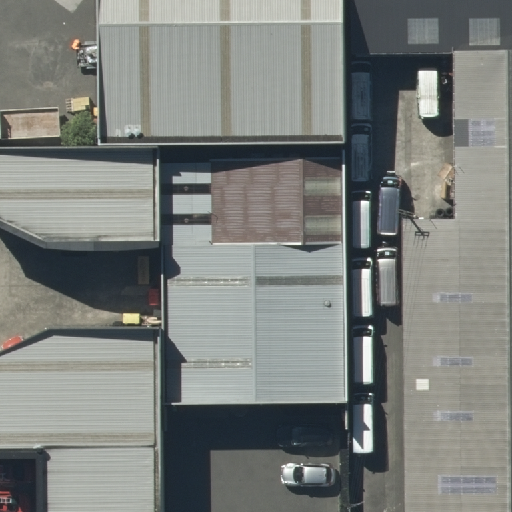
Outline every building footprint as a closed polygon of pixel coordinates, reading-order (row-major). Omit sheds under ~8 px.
[(336,0),(90,0),(91,122),(337,120),(336,0)] [(511,0),(351,0),(352,27),(511,26),(511,0)] [(511,511),(511,37),(454,38),(454,190),(403,191),(404,511),(511,511)] [(337,126),(157,127),(157,217),(338,216),(337,126)] [(153,133),(0,133),(0,217),(153,217),(153,133)] [(339,220),(158,221),(159,381),(339,380),(339,220)] [(41,511),(152,511),(151,313),(0,313),(0,434),(41,434),(41,511)]
